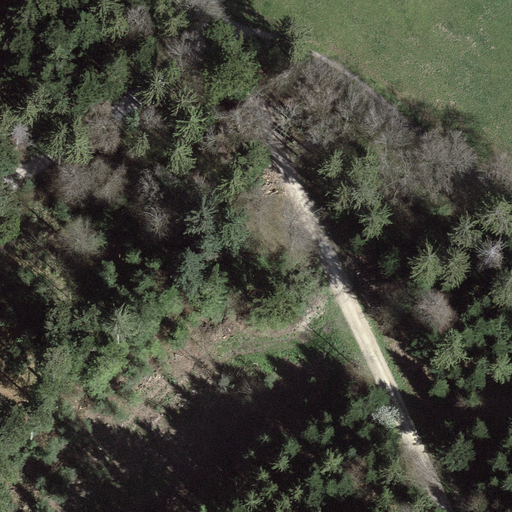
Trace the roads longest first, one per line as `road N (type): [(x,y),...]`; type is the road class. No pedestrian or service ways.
road 1 (unclassified): [(444,511),(208,0)]
road 2 (track): [(511,201),(335,63),(269,35),(221,31)]
road 3 (track): [(0,189),(221,31)]
